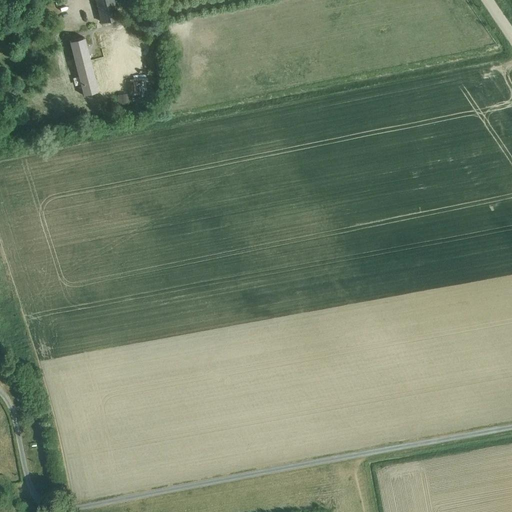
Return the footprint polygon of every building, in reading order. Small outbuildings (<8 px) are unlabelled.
[(95,0),(101,23),(119,18),(113,0),(95,0)] [(106,37),(110,62),(120,60),(119,48),(125,47),(123,34),(106,37)] [(84,38),(69,41),(78,74),(82,73),(86,91),(96,88),(97,91),(98,91),(89,56),(87,47),(84,38)] [(26,77),(20,78),(24,94),(30,92),(26,77)] [(128,93),(118,94),(119,105),(129,104),(128,93)]
